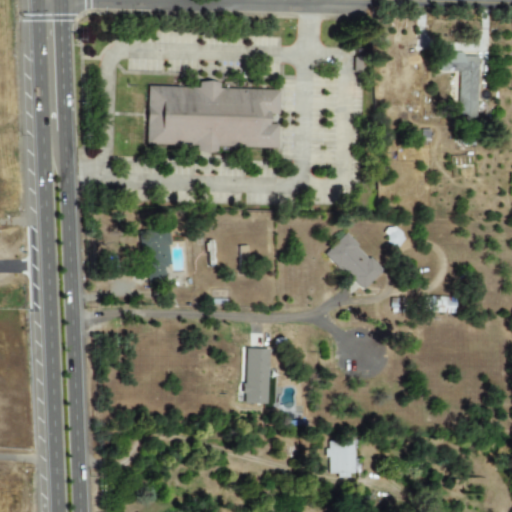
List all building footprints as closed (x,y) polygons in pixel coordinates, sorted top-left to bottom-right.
[(457,72),(456,119),(475,119),(477,55),(438,54),(437,72),(457,72)] [(144,86),(143,145),(194,146),(194,153),(214,153),(214,148),(275,149),(276,125),(267,125),(267,115),(276,115),(276,90),(217,89),(217,82),(196,82),(196,87),(144,86)] [(168,265),(167,230),(140,231),(142,282),(163,281),(163,266),(168,265)] [(343,233),(323,253),(359,291),(380,272),(343,233)] [(451,299),(426,298),(425,312),(450,313),(451,299)] [(266,349),(243,349),(242,385),(241,385),(240,404),(265,404),(266,349)] [(353,441),(325,441),(326,476),(347,476),(347,474),(354,473),(353,441)]
